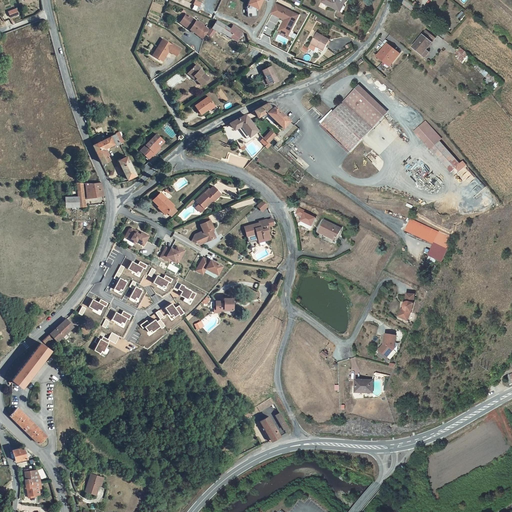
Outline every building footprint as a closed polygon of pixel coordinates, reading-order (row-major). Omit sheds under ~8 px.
[(262,0),(250,0),(247,7),(248,17),(257,16),(257,10),(257,8),(258,6),(260,6),(262,0)] [(321,0),(321,1),(339,11),(345,0),(321,0)] [(275,4),(271,13),(282,19),(283,17),(285,19),(285,20),(281,27),(291,32),(299,15),(275,4)] [(17,8),(9,12),(11,18),(19,15),(17,8)] [(192,29),(191,30),(205,39),(207,35),(210,30),(187,15),(182,22),(192,29)] [(316,20),(328,26),(330,23),(317,17),(316,20)] [(244,31),(234,24),(231,28),(217,20),(210,30),(207,35),(212,37),(216,30),(220,33),(222,31),(237,41),(244,31)] [(281,27),(279,31),(289,36),(291,32),(281,27)] [(426,30),(422,35),(431,42),(435,38),(426,30)] [(319,48),(323,50),(329,39),(316,33),(308,48),(317,52),(319,48)] [(431,42),(422,35),(412,47),(421,54),(425,49),(431,42)] [(158,53),(156,57),(163,61),(169,51),(177,56),(181,49),(173,44),(173,45),(164,39),(156,52),(158,53)] [(399,54),(386,43),(376,56),(385,63),(388,59),(391,63),(399,54)] [(467,57),(459,51),(454,56),(463,63),(467,57)] [(201,69),(196,64),(189,72),(193,76),(194,75),(197,78),(196,79),(196,80),(203,86),(210,79),(203,73),(200,70),(201,69)] [(263,70),(270,85),(279,81),(272,66),(263,70)] [(197,78),(194,75),(193,76),(189,72),(188,72),(196,80),(196,79),(197,78)] [(322,119),(355,149),(388,113),(358,85),(330,116),(327,113),(322,119)] [(209,97),(195,106),(201,115),(210,109),(215,106),(209,97)] [(274,110),(271,103),(256,110),(259,118),(268,113),(283,130),(291,122),(277,107),(274,110)] [(247,113),(231,123),(234,128),(238,126),(245,138),(257,130),(247,113)] [(425,121),(414,132),(451,172),(456,168),(460,172),(464,167),(439,140),(441,138),(425,121)] [(264,137),(269,142),(277,135),(272,130),(264,137)] [(112,137),(116,146),(122,144),(120,140),(117,134),(112,137)] [(164,141),(157,134),(146,145),(149,148),(143,153),(150,160),(156,154),(154,152),(159,147),(164,141)] [(104,168),(112,164),(108,156),(109,156),(107,149),(111,147),(112,148),(116,146),(112,137),(95,145),(93,146),(104,168)] [(270,144),(269,142),(264,137),(261,140),(267,147),(270,144)] [(246,144),(243,139),(237,143),(242,150),(245,148),(246,148),(246,147),(244,145),(246,144)] [(282,150),(287,154),(291,150),(287,145),(282,150)] [(251,160),(229,153),(226,160),(226,163),(243,168),(251,160)] [(122,166),(128,180),(137,176),(129,157),(120,161),(120,162),(117,163),(119,167),(122,166)] [(77,197),(65,198),(66,207),(72,207),(78,207),(78,200),(84,199),(82,183),(76,182),(77,197)] [(101,182),(85,183),(87,198),(103,195),(102,190),(101,182)] [(481,182),(474,188),(478,193),(485,187),(481,182)] [(203,196),(200,198),(207,207),(210,205),(210,206),(220,197),(213,190),(210,192),(209,191),(203,196)] [(165,214),(174,206),(160,192),(153,200),(159,206),(158,207),(165,214)] [(202,211),(207,207),(200,198),(195,202),(198,206),(202,211)] [(257,206),(263,212),(268,207),(262,201),(257,206)] [(199,215),(203,212),(202,211),(198,206),(194,209),(199,215)] [(199,221),(204,233),(201,234),(200,233),(195,235),(192,241),(199,245),(201,245),(200,243),(202,239),(203,238),(205,242),(213,238),(210,232),(214,230),(208,217),(199,221)] [(259,240),(270,237),(268,232),(270,231),(269,227),(267,221),(267,220),(260,222),(260,223),(260,224),(258,225),(258,224),(245,227),(250,243),(259,240)] [(336,240),(341,229),(324,220),(319,232),(336,240)] [(428,257),(442,263),(454,238),(440,231),(439,234),(411,220),(405,232),(433,245),(428,257)] [(130,229),(126,236),(131,239),(130,241),(135,244),(136,242),(143,246),(149,236),(141,232),(141,233),(133,228),(130,229)] [(124,238),(122,240),(132,246),(134,244),(124,238)] [(185,250),(179,248),(177,251),(175,250),(171,248),(170,249),(166,247),(160,257),(165,259),(167,256),(170,258),(178,262),(185,250)] [(222,266),(213,261),(212,263),(210,261),(203,257),(196,270),(199,272),(201,269),(204,271),(206,268),(217,275),(222,266)] [(132,261),(128,268),(136,273),(137,271),(139,272),(142,268),(144,269),(146,265),(140,261),(139,263),(137,264),(132,261)] [(157,275),(153,282),(161,287),(162,285),(165,286),(168,281),(170,282),(172,279),(165,275),(164,277),(163,278),(157,275)] [(120,278),(114,289),(118,291),(120,289),(122,290),(127,282),(120,278)] [(180,284),(178,289),(182,291),(180,295),(188,300),(190,298),(192,299),(195,293),(184,287),(184,286),(180,284)] [(135,286),(129,297),(134,300),(136,297),(138,298),(142,290),(135,286)] [(414,294),(406,293),(405,302),(404,304),(403,305),(403,307),(403,308),(404,309),(405,309),(402,317),(408,320),(411,311),(414,303),(414,294)] [(92,299),(88,307),(97,311),(98,309),(100,311),(103,306),(105,307),(107,303),(101,299),(99,302),(98,302),(92,299)] [(224,301),(216,301),(216,306),(214,306),(214,313),(220,313),(220,311),(233,311),(233,299),(224,299),(224,301)] [(171,303),(165,308),(170,315),(172,314),(174,317),(179,314),(180,315),(183,313),(178,306),(175,308),(171,303)] [(116,312),(111,319),(120,324),(121,322),(124,323),(126,318),(129,319),(131,315),(123,311),(122,314),(120,315),(116,312)] [(49,349),(73,327),(66,319),(42,341),(49,349)] [(143,328),(145,327),(148,331),(150,330),(152,332),(159,326),(156,322),(154,319),(149,323),(147,320),(140,325),(143,328)] [(159,326),(161,328),(165,325),(160,319),(156,322),(159,326)] [(86,336),(91,329),(84,325),(80,331),(86,336)] [(384,347),(380,352),(387,357),(393,349),(395,340),(401,341),(403,333),(396,330),(395,335),(385,334),(383,345),(385,345),(385,347),(384,347)] [(112,332),(108,339),(110,340),(115,343),(119,336),(112,332)] [(100,339),(94,350),(99,353),(101,351),(103,352),(110,340),(108,339),(103,337),(102,339),(100,339)] [(21,388),(50,351),(40,343),(33,352),(30,355),(31,356),(21,367),(18,371),(19,371),(12,380),(21,388)] [(372,392),(372,382),(356,382),(355,391),(372,392)] [(243,414),(247,419),(274,403),(271,398),(243,414)] [(38,444),(46,436),(17,408),(10,416),(38,444)] [(280,413),(276,416),(284,429),(288,427),(280,413)] [(269,417),(260,422),(271,441),(280,436),(269,417)] [(25,447),(12,450),(16,462),(35,457),(25,447)] [(24,470),(26,484),(38,483),(37,476),(36,470),(31,471),(31,469),(28,470),(24,470)] [(100,477),(89,473),(83,491),(94,494),(97,484),(100,477)] [(38,483),(26,484),(28,498),(32,498),(32,496),(40,495),(39,489),(38,483)]
